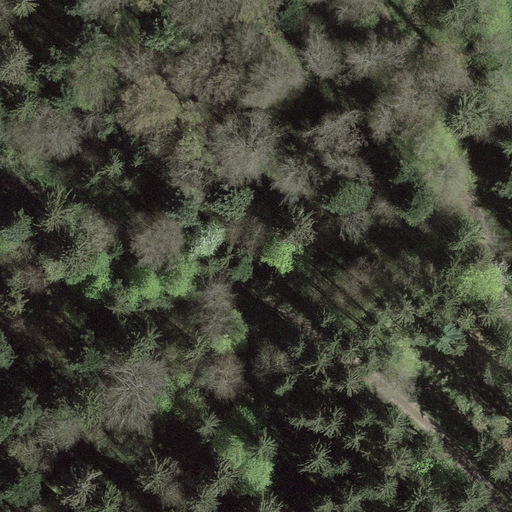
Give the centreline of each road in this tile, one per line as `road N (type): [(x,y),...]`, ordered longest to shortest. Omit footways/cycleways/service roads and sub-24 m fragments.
road 1 (track): [(0,183),(151,237),(257,296),(373,380),(441,441),(499,511)]
road 2 (track): [(511,309),(452,152),(376,0)]
